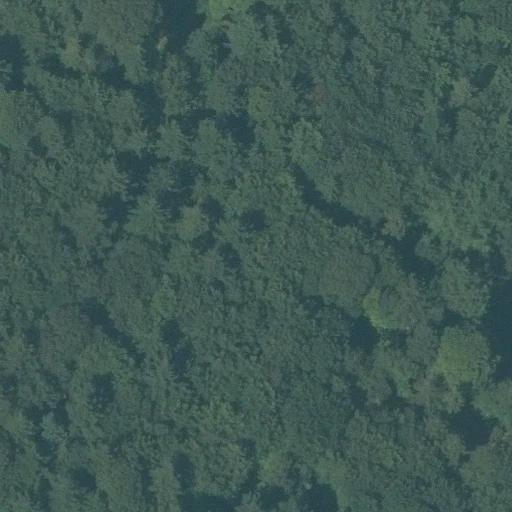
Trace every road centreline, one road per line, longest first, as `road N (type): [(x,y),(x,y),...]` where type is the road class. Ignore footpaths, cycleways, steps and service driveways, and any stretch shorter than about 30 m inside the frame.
road 1 (track): [(65,511),(219,0)]
road 2 (track): [(169,149),(511,269)]
